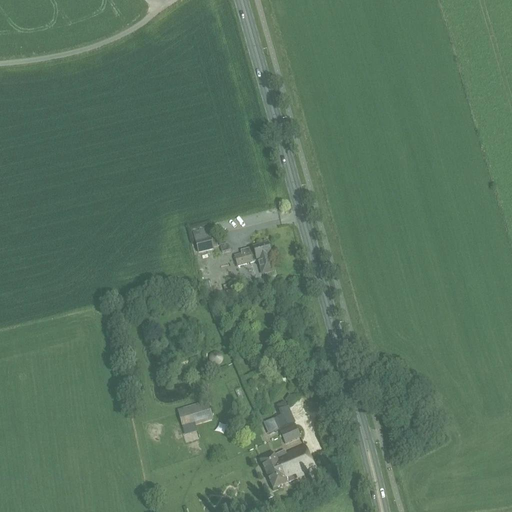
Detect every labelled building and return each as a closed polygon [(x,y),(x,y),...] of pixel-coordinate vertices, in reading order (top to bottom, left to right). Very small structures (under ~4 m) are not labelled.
[(197,250),(198,254),(214,250),(211,238),(210,232),(201,234),(200,231),(193,233),(195,243),(192,244),(194,251),(197,250)] [(258,261),(261,273),(274,269),(271,258),(272,257),(268,244),(241,251),(242,255),(235,257),(238,267),(258,261)] [(178,410),(183,429),(213,420),(208,402),(178,410)] [(276,406),(278,411),(287,407),(285,402),(276,406)] [(275,422),(279,431),(295,423),(288,408),(283,410),(284,413),(279,415),(281,420),(275,422)] [(414,425),(417,436),(423,434),(420,423),(414,425)] [(280,433),(285,445),(301,438),(296,426),(280,433)] [(269,480),(273,491),(298,480),(297,478),(316,470),(307,448),(305,445),(286,453),(285,451),(260,461),(268,481),(269,480)]
